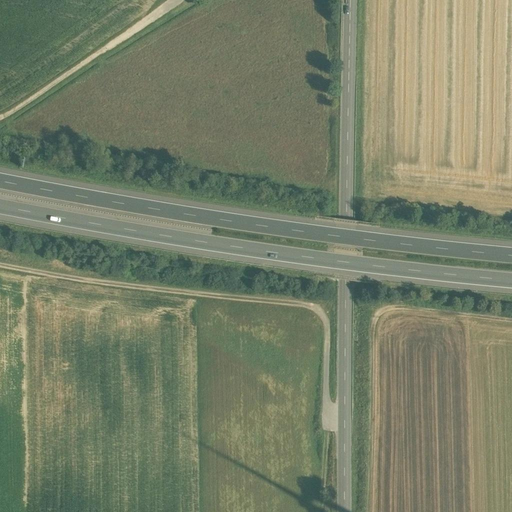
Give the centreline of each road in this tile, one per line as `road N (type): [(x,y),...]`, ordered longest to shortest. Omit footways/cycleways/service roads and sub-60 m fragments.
road 1 (motorway): [(0,209),(355,272),(511,286)]
road 2 (motorway): [(511,259),(299,235),(0,182)]
road 3 (tertiary): [(351,0),(344,511)]
road 4 (track): [(0,265),(319,311),(328,332),(328,413),(344,423)]
road 5 (track): [(368,511),(376,318),(394,308),(511,319)]
road 6 (track): [(0,119),(177,0)]
